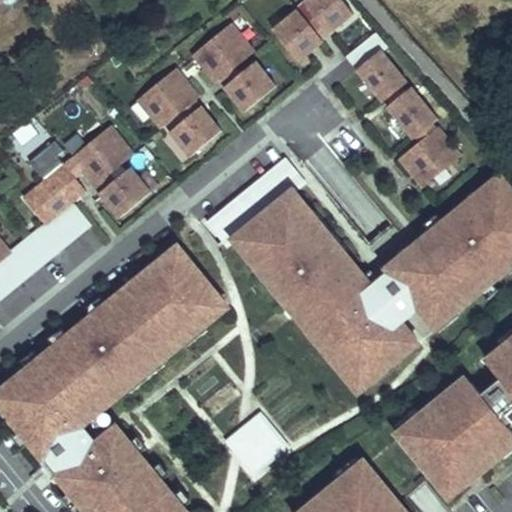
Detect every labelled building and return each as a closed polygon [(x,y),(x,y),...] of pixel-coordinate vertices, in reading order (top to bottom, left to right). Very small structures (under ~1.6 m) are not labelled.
[(320,19),(313,24),(320,33),(327,28),(333,34),(357,14),(345,0),(308,0),(306,2),(320,19)] [(299,64),(313,53),(327,42),(326,40),(320,33),(313,24),(294,1),(266,23),(299,64)] [(196,55),(207,68),(219,83),(222,80),(229,75),(238,68),(260,50),(237,22),(196,55)] [(327,28),(320,33),(326,40),(333,34),(327,28)] [(360,70),(386,103),(390,99),(397,94),(401,99),(408,93),(404,88),(411,83),(385,51),(388,49),(377,35),(352,56),(363,68),(360,70)] [(243,74),(238,68),(229,75),(234,81),(228,87),(248,112),(280,86),(260,61),(243,74)] [(200,98),(203,96),(180,67),(138,101),(161,130),(183,112),(193,104),(200,98)] [(234,81),(229,75),(222,80),(228,87),(234,81)] [(390,108),(416,140),(441,120),(415,88),(408,93),(401,99),(394,104),(390,108)] [(394,104),(401,99),(397,94),(390,99),(394,104)] [(200,98),(193,104),(198,111),(205,105),(200,98)] [(193,104),(183,112),(189,118),(173,131),(193,156),(225,130),(205,105),(198,111),(193,104)] [(416,140),(420,145),(445,125),(441,120),(416,140)] [(19,145),(38,134),(30,121),(11,132),(19,145)] [(74,157),(85,171),(97,186),(104,180),(112,173),(138,152),(115,124),(74,157)] [(424,188),(468,153),(445,125),(420,145),(402,160),(424,188)] [(64,162),(46,131),(22,145),(40,176),(64,162)] [(78,176),(85,171),(74,157),(67,162),(78,176)] [(307,182),(289,160),(276,171),(293,192),(295,190),(296,191),(307,182)] [(26,195),(49,223),(62,212),(75,202),(89,190),(78,176),(67,162),(26,195)] [(118,179),(112,173),(104,180),(109,187),(102,192),(122,217),(155,191),(135,166),(118,179)] [(276,171),(263,181),(280,202),(293,192),(276,171)] [(235,238),(236,239),(255,264),(260,260),(290,298),(286,302),(306,327),(310,323),(325,342),(321,345),(341,370),(351,362),(369,385),(417,346),(400,324),(419,309),(433,327),(454,310),(456,314),(509,272),(505,267),(511,261),(511,219),(509,216),(511,213),(511,188),(503,176),(478,197),(480,199),(462,214),(459,211),(412,249),(417,255),(371,291),(361,280),(365,277),(346,252),(341,256),(312,219),(316,215),(296,191),(295,190),(293,192),(280,202),(267,212),(254,223),(241,233),(235,238)] [(109,187),(104,180),(97,186),(102,192),(109,187)] [(263,181),(250,192),(267,212),(280,202),(263,181)] [(250,192),(237,202),(254,223),(267,212),(250,192)] [(92,223),(75,202),(62,212),(79,234),(92,223)] [(237,202),(225,212),(241,233),(254,223),(237,202)] [(66,244),(79,234),(62,212),(49,223),(66,244)] [(225,212),(211,223),(229,245),(236,239),(235,238),(241,233),(225,212)] [(53,254),(66,244),(49,223),(36,233),(53,254)] [(0,262),(10,254),(15,250),(0,232),(0,262)] [(40,265),(53,254),(36,233),(23,243),(40,265)] [(28,275),(40,265),(23,243),(15,250),(10,254),(28,275)] [(202,272),(180,245),(156,264),(160,269),(142,283),(138,279),(0,389),(0,402),(58,474),(66,467),(101,511),(180,511),(183,510),(185,508),(118,424),(96,441),(83,425),(104,409),(105,408),(124,394),(121,390),(159,358),(163,363),(187,342),(183,338),(202,323),(205,327),(230,307),(206,277),(188,292),(184,287),(202,272)] [(0,267),(15,285),(28,275),(10,254),(0,262),(0,267)] [(0,293),(2,296),(15,285),(0,267),(0,293)] [(511,345),(494,360),(511,383),(493,398),(478,380),(461,394),(458,390),(407,431),(450,484),(464,472),(470,480),(507,450),(504,447),(511,440),(511,345)] [(359,393),(369,385),(351,362),(341,370),(359,393)] [(247,426),(241,455),(255,472),(287,447),(261,415),(247,426)] [(241,455),(247,426),(229,441),(241,455)] [(410,511),(369,461),(318,502),(321,506),(312,511),(410,511)] [(87,511),(185,511),(183,510),(180,511),(101,511),(66,467),(58,474),(87,511)]
